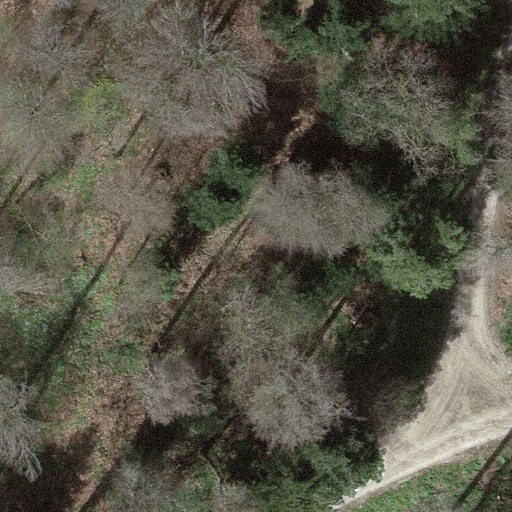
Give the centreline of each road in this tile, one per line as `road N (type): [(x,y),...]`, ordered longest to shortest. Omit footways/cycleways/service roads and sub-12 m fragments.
road 1 (track): [(474,410),(473,350),(511,88)]
road 2 (track): [(474,410),(291,511)]
